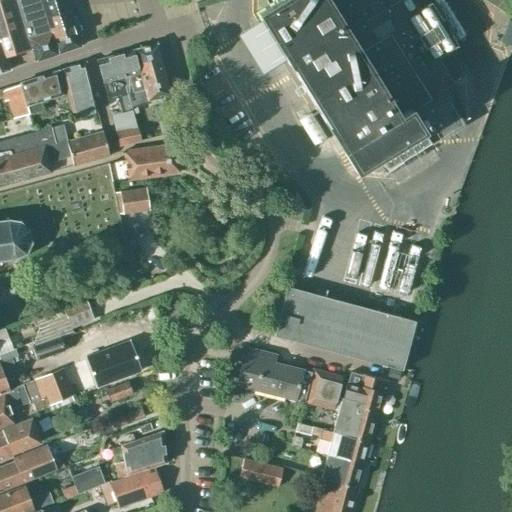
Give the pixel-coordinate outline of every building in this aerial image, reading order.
[(0,0),(0,38),(5,56),(31,48),(35,61),(79,46),(74,30),(65,0),(0,0)] [(216,0),(207,0),(187,5),(190,17),(219,10),(216,0)] [(276,0),(256,12),(324,123),(354,171),(378,157),(386,169),(428,143),(428,144),(467,121),(456,90),(438,60),(436,61),(431,53),(448,43),(428,11),(420,15),(410,0),(276,0)] [(483,0),(506,15),(511,4),(511,2),(508,0),(483,0)] [(511,21),(508,20),(500,43),(509,46),(511,37),(511,21)] [(0,72),(9,70),(0,41),(0,72)] [(137,75),(121,79),(129,106),(148,101),(148,100),(169,94),(156,44),(131,50),(137,75)] [(121,79),(137,75),(131,50),(96,60),(107,98),(116,96),(121,112),(111,114),(115,131),(118,145),(139,140),(135,127),(134,127),(129,106),(121,79)] [(84,62),(60,70),(73,118),(96,111),(84,62)] [(40,100),(62,94),(57,71),(19,83),(1,90),(4,101),(7,100),(12,118),(42,110),(40,100)] [(156,120),(159,135),(180,130),(176,115),(156,120)] [(108,155),(102,132),(67,141),(66,139),(62,124),(50,128),(58,159),(70,156),(72,165),(108,155)] [(50,128),(0,141),(0,185),(50,172),(47,163),(58,159),(50,128)] [(173,144),(122,151),(124,159),(108,164),(111,182),(178,172),(173,144)] [(144,188),(119,192),(122,214),(148,210),(144,188)] [(293,214),(303,209),(294,194),(285,199),(293,214)] [(0,260),(12,259),(13,262),(14,261),(14,259),(23,254),(25,256),(26,255),(24,253),(29,244),(32,244),(32,242),(29,242),(27,231),(29,230),(29,229),(26,230),(19,222),(20,220),(19,219),(17,221),(7,220),(6,217),(4,217),(5,220),(0,220),(0,260)] [(286,287),(273,335),(401,370),(414,321),(286,287)] [(71,332),(94,323),(84,296),(61,304),(66,316),(71,332)] [(66,316),(61,304),(32,315),(37,327),(32,339),(35,346),(59,336),(59,337),(71,333),(71,332),(66,316)] [(96,324),(99,333),(108,329),(104,320),(96,324)] [(82,329),(88,342),(100,337),(94,324),(82,329)] [(79,331),(60,337),(65,350),(83,343),(79,331)] [(64,350),(59,337),(59,336),(35,346),(31,348),(35,360),(64,350)] [(129,341),(84,356),(94,386),(139,371),(129,341)] [(302,402),(310,373),(302,370),(273,363),(275,355),(248,348),(246,356),(243,355),(235,385),(294,400),(302,402)] [(7,390),(1,374),(15,369),(12,362),(17,360),(15,355),(0,360),(0,393),(2,392),(7,390)] [(60,369),(21,385),(29,403),(44,397),(49,410),(73,400),(60,369)] [(303,402),(337,411),(331,432),(369,442),(377,412),(354,406),(355,402),(343,398),(342,398),(337,397),(341,376),(312,369),(303,402)] [(379,380),(349,372),(342,398),(343,398),(355,402),(354,406),(377,412),(382,392),(376,390),(379,380)] [(128,382),(105,390),(109,402),(132,394),(128,382)] [(9,411),(29,403),(21,385),(7,390),(2,392),(3,395),(0,396),(0,429),(13,424),(9,411)] [(143,417),(140,408),(110,420),(114,428),(143,417)] [(39,443),(29,418),(29,419),(0,430),(0,459),(11,455),(10,453),(38,443),(39,443)] [(297,423),(296,430),(310,434),(311,426),(297,423)] [(113,462),(115,476),(125,475),(165,462),(161,431),(120,446),(123,460),(113,462)] [(331,432),(332,432),(326,455),(363,464),(369,442),(331,432)] [(289,445),(299,447),(302,437),(292,435),(289,445)] [(44,445),(12,458),(13,461),(0,466),(0,490),(54,469),(44,445)] [(363,464),(326,455),(320,477),(323,478),(357,487),(363,464)] [(242,459),(237,477),(277,486),(281,468),(242,459)] [(63,498),(97,486),(103,483),(97,467),(70,477),(73,484),(59,488),(63,498)] [(108,482),(103,483),(97,486),(104,505),(115,501),(117,508),(162,492),(153,467),(109,483),(108,482)] [(350,511),(357,487),(323,478),(313,511),(350,511)] [(47,491),(35,496),(36,497),(29,500),(23,485),(0,494),(0,511),(26,511),(52,502),(47,491)]
